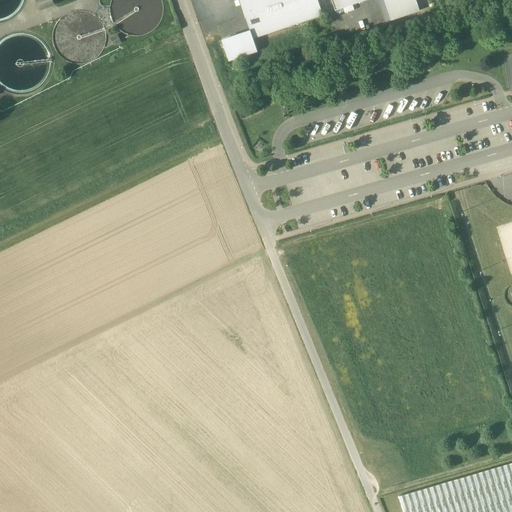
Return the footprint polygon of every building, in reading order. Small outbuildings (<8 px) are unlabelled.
[(53,0),(35,0),(39,9),(55,4),(53,0)] [(317,0),(240,0),(251,30),(254,39),(323,16),(317,0)] [(332,0),(335,10),(365,0),(332,0)] [(417,0),(388,0),(396,21),(421,11),(417,0)] [(353,13),(354,21),(364,20),(363,11),(353,13)] [(254,39),(251,30),(222,40),(229,61),(258,52),(254,39)] [(119,35),(111,39),(114,46),(122,42),(119,35)] [(511,511),(511,462),(399,496),(403,511),(511,511)]
